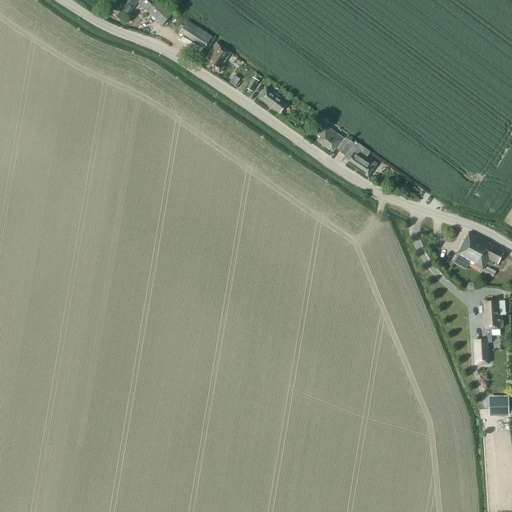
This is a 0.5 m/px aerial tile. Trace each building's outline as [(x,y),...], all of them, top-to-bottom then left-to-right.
[(138,3),(162,26),(173,14),(165,7),(164,8),(154,0),(121,0),(119,3),(121,5),(112,15),(120,21),(126,14),(128,15),(138,3)] [(180,32),(204,49),(212,38),(188,21),(180,32)] [(222,66),(231,53),(216,43),(206,59),(209,61),(206,66),(215,72),(215,71),(219,74),(224,68),(222,66)] [(233,63),(239,67),(242,62),(236,58),(233,63)] [(235,86),(239,79),(234,75),(229,82),(235,86)] [(246,88),(252,92),(259,81),(253,78),(246,88)] [(287,104),(266,89),(259,99),(280,114),(287,104)] [(318,142),(333,152),(335,148),(337,150),(344,139),(325,126),(318,136),(321,138),(318,142)] [(338,150),(346,155),(354,144),(346,138),(338,150)] [(354,144),(346,155),(351,159),(348,163),(368,177),(377,163),(367,156),(370,153),(361,147),(360,148),(354,144)] [(454,263),(466,270),(470,263),(484,270),(487,264),(492,266),(494,262),(499,264),(505,252),(491,244),(491,243),(470,232),(458,255),(458,256),(454,263)] [(484,273),(493,278),(496,272),(487,267),(484,273)] [(483,340),(474,340),(475,364),(488,364),(487,343),(491,343),(491,336),(500,335),(500,329),(500,328),(502,328),(503,327),(503,321),(501,320),(500,320),(500,319),(499,320),(499,315),(498,315),(497,302),(484,302),(485,314),(483,314),(484,329),(482,329),(483,340)] [(508,398),(489,399),(490,414),(511,413),(511,411),(511,408),(508,408),(508,398)]
